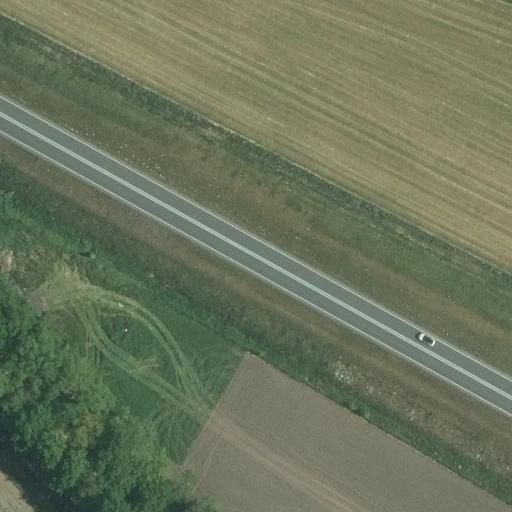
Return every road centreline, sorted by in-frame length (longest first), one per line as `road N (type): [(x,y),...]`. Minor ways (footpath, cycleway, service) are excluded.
road 1 (trunk): [(511,398),(0,116)]
road 2 (track): [(0,362),(140,511)]
